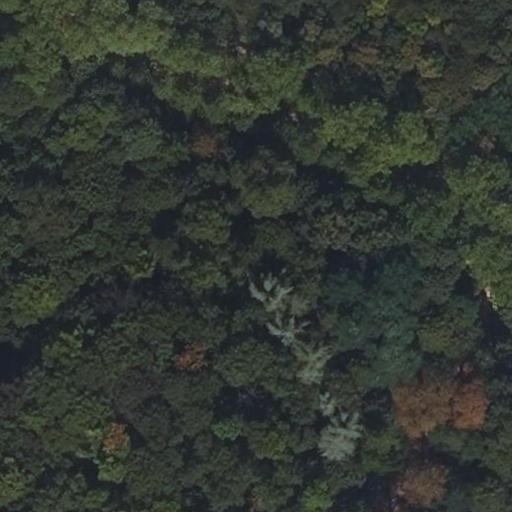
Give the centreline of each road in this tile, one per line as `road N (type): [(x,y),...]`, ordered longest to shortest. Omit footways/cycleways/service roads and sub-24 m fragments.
road 1 (track): [(0,30),(92,48),(250,100),(511,236)]
road 2 (unknown): [(511,200),(407,131),(267,63),(60,0)]
road 3 (track): [(511,284),(398,511)]
